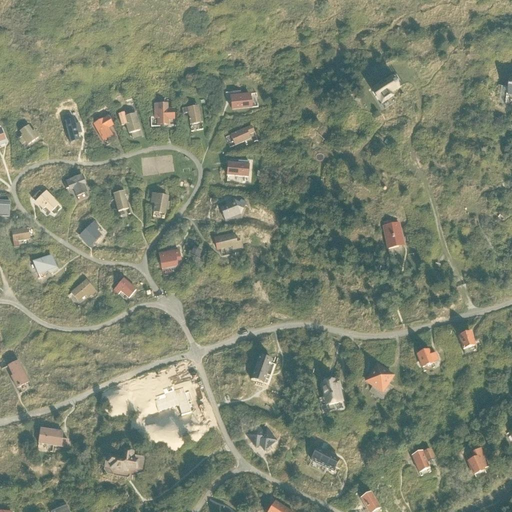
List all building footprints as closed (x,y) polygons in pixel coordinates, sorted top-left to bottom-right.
[(376,87),(371,90),(380,105),(391,98),(389,95),(397,90),(389,78),(381,83),(381,82),(375,86),(376,87)] [(230,97),(230,100),(231,100),(231,104),(230,104),(231,110),(251,108),(250,102),(249,102),(248,95),(237,96),(236,92),(230,93),(230,97)] [(157,111),(154,111),(154,119),(157,119),(157,125),(166,125),(166,120),(172,120),(172,111),(164,111),(164,105),(157,105),(157,111)] [(201,123),(198,107),(181,109),(182,114),(187,113),(189,125),(201,123)] [(123,113),(117,115),(121,126),(125,125),(128,134),(139,131),(134,114),(124,117),(123,113)] [(107,117),(93,125),(96,131),(102,142),(111,137),(107,130),(112,127),(110,124),(107,117)] [(37,132),(40,130),(34,121),(31,123),(28,118),(16,127),(26,140),(38,132),(37,132)] [(73,120),(64,122),(69,144),(70,143),(78,141),(79,141),(77,134),(81,133),(79,124),(75,125),(73,120)] [(234,146),(238,144),(249,140),(248,135),(253,133),(250,126),(229,136),(234,146)] [(226,170),(225,176),(247,178),(248,172),(247,172),(248,162),(241,162),(241,165),(227,164),(227,170),(226,170)] [(69,181),(62,183),(65,189),(72,186),(76,197),(85,193),(81,182),(83,181),(81,176),(69,181)] [(37,193),(31,199),(42,211),(44,208),(49,214),(58,205),(52,200),(53,200),(45,191),(40,196),(37,193)] [(117,212),(127,209),(123,196),(125,196),(124,192),(113,195),(117,212)] [(168,210),(169,203),(166,202),(167,198),(156,195),(152,195),(150,201),(155,202),(153,212),(164,214),(165,210),(168,210)] [(0,201),(0,217),(8,217),(9,202),(0,201)] [(224,207),(222,207),(222,210),(224,215),(226,218),(228,217),(236,214),(240,216),(243,208),(245,206),(233,201),(225,204),(226,206),(224,207)] [(98,227),(93,222),(82,233),(85,236),(82,239),(90,247),(100,237),(94,231),(98,227)] [(390,226),(389,222),(383,223),(384,227),(386,237),(384,238),(387,249),(397,247),(396,243),(402,242),(398,224),(390,226)] [(13,248),(18,247),(17,242),(29,240),(27,229),(11,231),(13,248)] [(233,235),(214,240),(217,250),(231,247),(232,250),(239,248),(238,240),(235,241),(233,235)] [(194,249),(191,256),(198,259),(200,251),(194,249)] [(178,251),(158,255),(160,264),(163,264),(164,268),(176,266),(175,261),(180,260),(178,251)] [(50,257),(33,263),(37,275),(48,271),(50,274),(56,270),(55,268),(54,268),(50,257)] [(83,278),(65,293),(75,305),(86,296),(85,295),(96,286),(92,281),(88,284),(83,278)] [(122,280),(113,291),(117,295),(120,292),(128,299),(135,290),(122,280)] [(462,350),(473,346),(469,333),(458,337),(462,350)] [(429,356),(427,351),(416,355),(421,368),(432,364),(432,363),(437,361),(434,354),(429,356)] [(258,357),(250,381),(262,385),(266,372),(270,374),(273,367),(268,365),(270,361),(258,357)] [(16,389),(28,383),(17,362),(7,367),(14,380),(12,380),(16,389)] [(387,383),(392,377),(376,366),(365,382),(372,387),(372,386),(381,392),(387,383)] [(333,381),(320,384),(323,398),(325,407),(328,406),(341,403),(338,386),(334,387),(333,381)] [(164,394),(154,398),(158,407),(176,401),(181,415),(190,411),(187,402),(191,400),(188,392),(184,393),(183,391),(179,392),(178,390),(173,391),(172,387),(162,390),(164,394)] [(257,427),(246,436),(255,447),(258,445),(263,451),(275,441),(267,430),(262,434),(257,427)] [(40,430),(38,444),(60,447),(66,447),(67,441),(61,440),(62,433),(40,430)] [(316,449),(310,461),(332,472),(335,467),(339,461),(316,449)] [(472,475),(483,471),(483,469),(487,467),(480,449),(471,453),(474,459),(467,463),(472,475)] [(421,453),(411,457),(413,462),(418,473),(428,469),(426,463),(427,462),(433,460),(429,450),(422,452),(423,453),(422,453),(421,453)] [(131,460),(132,452),(125,451),(123,459),(108,456),(107,463),(111,463),(110,468),(126,471),(127,466),(131,467),(131,468),(135,469),(137,461),(131,460)] [(367,511),(373,511),(379,509),(370,494),(360,499),(367,511)] [(67,511),(65,507),(63,503),(58,505),(60,509),(52,511),(67,511)] [(288,511),(274,503),(268,511),(288,511)]
